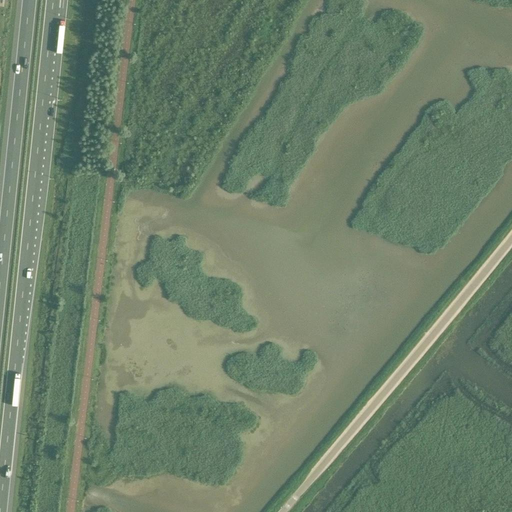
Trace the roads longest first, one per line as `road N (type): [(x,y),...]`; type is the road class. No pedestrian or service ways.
road 1 (motorway): [(0,502),(51,9)]
road 2 (unclassified): [(282,511),(511,238)]
road 3 (motorway): [(29,0),(0,280)]
